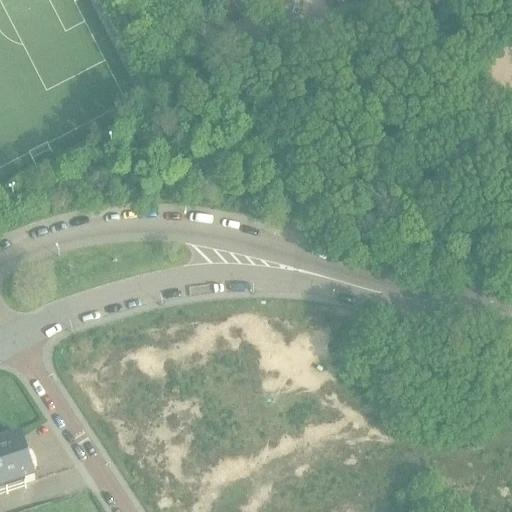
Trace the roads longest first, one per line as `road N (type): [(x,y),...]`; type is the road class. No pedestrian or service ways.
road 1 (residential): [(293,266),(166,230),(113,228),(0,264)]
road 2 (residential): [(11,330),(165,277),(293,266)]
road 3 (residential): [(293,266),(438,296),(511,297)]
road 4 (residential): [(128,511),(11,330)]
